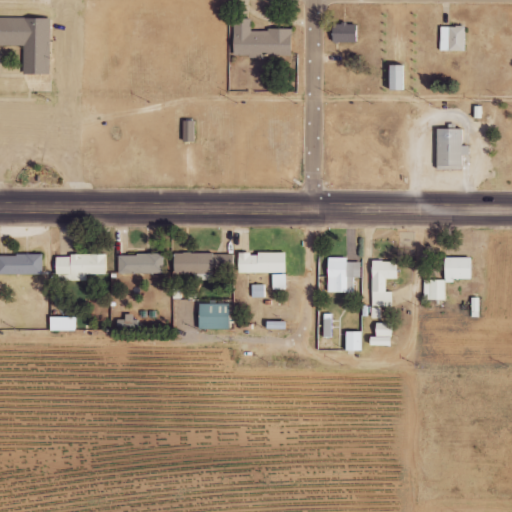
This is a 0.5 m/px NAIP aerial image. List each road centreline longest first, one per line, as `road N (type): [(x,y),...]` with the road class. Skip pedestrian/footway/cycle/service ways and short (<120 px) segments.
road 1 (primary): [(511,208),(0,206)]
road 2 (residential): [(316,210),(315,0)]
